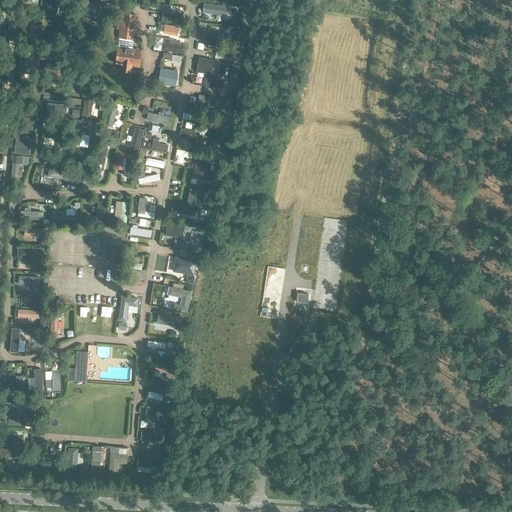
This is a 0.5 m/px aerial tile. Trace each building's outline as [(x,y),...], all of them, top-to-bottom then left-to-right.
[(58,0),(50,0),(49,10),(58,11),(58,0)] [(82,5),(72,27),(85,33),(93,16),(87,13),(89,8),(82,5)] [(163,11),(162,19),(183,22),(184,14),(163,11)] [(135,41),(139,15),(124,13),(120,38),(135,41)] [(217,18),(201,16),(199,24),(207,25),(205,41),(214,42),(217,18)] [(188,29),(166,28),(165,35),(188,38),(188,29)] [(185,45),(164,42),(162,49),(184,53),(185,45)] [(118,46),(115,64),(121,65),(120,72),(131,73),(132,66),(140,67),(142,49),(118,46)] [(216,52),(215,58),(233,60),(234,54),(216,52)] [(200,57),(197,72),(212,74),(214,59),(200,57)] [(61,66),(46,65),(46,72),(54,73),(53,85),(60,85),(61,66)] [(178,71),(161,68),(159,83),(176,85),(178,71)] [(79,84),(70,82),(68,97),(73,98),(75,90),(78,90),(79,84)] [(206,95),(190,93),(189,99),(194,100),(193,105),(205,106),(206,95)] [(16,99),(14,121),(34,123),(35,113),(24,113),(25,99),(16,99)] [(165,101),(153,99),(150,113),(174,117),(175,111),(164,109),(165,101)] [(47,102),(46,111),(67,113),(67,104),(47,102)] [(109,105),(104,124),(113,126),(115,115),(118,115),(119,111),(117,110),(118,106),(109,105)] [(200,115),(185,113),(185,118),(195,119),(194,123),(199,124),(200,115)] [(76,124),(72,143),(80,145),(83,133),(90,135),(92,127),(76,124)] [(136,127),(130,147),(140,149),(144,129),(136,127)] [(64,131),(44,129),(43,137),(55,138),(54,146),(62,147),(64,131)] [(198,134),(181,131),(180,137),(189,139),(189,142),(192,142),(191,150),(197,151),(198,141),(197,140),(198,134)] [(152,147),(167,150),(168,145),(158,143),(159,138),(154,137),(152,147)] [(16,138),(15,153),(30,154),(31,139),(16,138)] [(99,142),(96,163),(105,164),(108,144),(99,142)] [(177,149),(176,155),(193,158),(194,152),(177,149)] [(128,155),(124,175),(133,176),(136,156),(128,155)] [(191,165),(192,159),(176,156),(175,162),(191,165)] [(147,158),(146,165),(164,168),(165,161),(147,158)] [(115,175),(122,177),(126,160),(118,159),(115,175)] [(196,162),(192,177),(208,180),(211,165),(196,162)] [(74,172),(50,168),(48,177),(73,182),(74,172)] [(134,184),(134,190),(159,188),(158,182),(134,184)] [(191,188),(188,204),(203,206),(205,191),(191,188)] [(137,216),(154,218),(155,212),(146,211),(147,198),(140,197),(138,210),(137,216)] [(173,203),(171,212),(192,215),(193,206),(173,203)] [(168,220),(166,235),(180,237),(183,222),(168,220)] [(131,227),(130,234),(151,237),(152,230),(138,228),(138,225),(133,224),(133,227),(131,227)] [(204,232),(192,230),(190,241),(193,242),(191,252),(200,253),(204,232)] [(18,248),(18,257),(35,258),(35,260),(39,260),(39,258),(44,258),(44,249),(18,248)] [(176,257),(173,272),(195,275),(197,260),(176,257)] [(192,291),(169,287),(168,294),(182,297),(179,308),(188,310),(192,291)] [(308,294),(298,293),(297,302),(308,303),(308,294)] [(138,307),(139,298),(122,296),(119,320),(127,321),(129,305),(138,307)] [(150,322),(149,330),(155,331),(154,334),(160,334),(161,332),(169,333),(170,325),(150,322)] [(75,381),(86,382),(88,352),(77,351),(76,369),(70,369),(69,380),(75,381)] [(176,365),(155,363),(155,371),(167,372),(166,379),(175,380),(176,365)] [(34,369),(35,392),(43,391),(42,369),(34,369)] [(25,376),(16,376),(16,386),(0,386),(0,388),(0,400),(24,401),(25,376)] [(9,403),(2,403),(1,425),(8,425),(9,403)] [(147,406),(146,415),(169,419),(170,410),(147,406)] [(9,415),(8,424),(33,426),(34,417),(9,415)] [(142,431),(141,439),(163,442),(164,434),(142,431)] [(102,446),(93,446),(91,473),(100,474),(102,446)] [(21,449),(2,448),(0,470),(9,472),(10,457),(20,458),(21,449)] [(78,449),(69,448),(68,471),(77,472),(78,449)] [(111,454),(109,473),(118,474),(119,463),(127,463),(127,455),(111,454)] [(138,473),(149,475),(150,467),(139,465),(138,473)]
